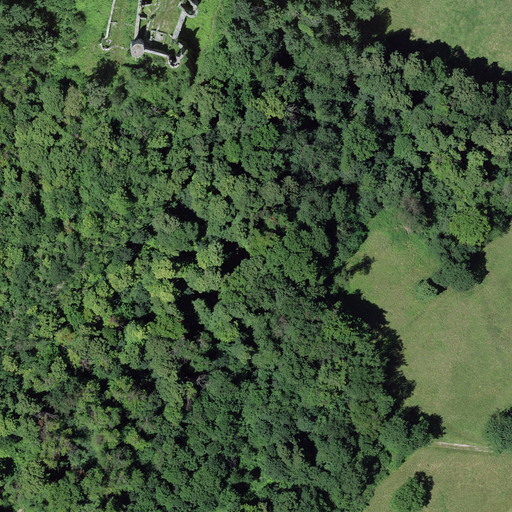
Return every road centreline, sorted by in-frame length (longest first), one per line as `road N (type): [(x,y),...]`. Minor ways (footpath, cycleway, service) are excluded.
road 1 (track): [(506,450),(381,442),(317,460),(223,511)]
road 2 (track): [(511,449),(377,393),(372,383),(380,365),(437,301)]
